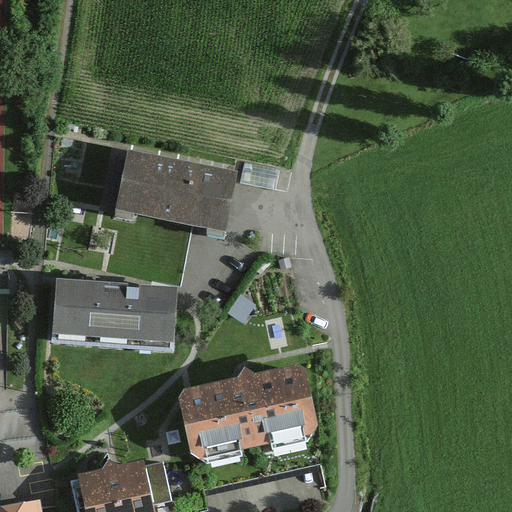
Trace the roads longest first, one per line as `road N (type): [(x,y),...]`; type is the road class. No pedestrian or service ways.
road 1 (residential): [(343,511),(337,309),(303,201)]
road 2 (track): [(303,201),(332,80),(366,0)]
